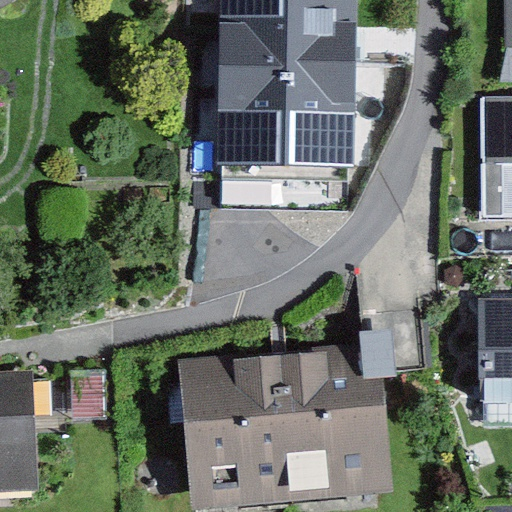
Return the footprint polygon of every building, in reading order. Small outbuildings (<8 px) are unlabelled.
[(351,0),(224,0),(224,161),(350,162),(351,0)] [(511,109),(497,110),(499,170),(511,169),(511,109)] [(511,409),(511,306),(501,307),(503,410),(511,409)] [(304,370),(314,504),(411,498),(406,412),(368,365),(304,370)] [(218,510),(314,504),(304,370),(209,377),(218,510)] [(0,385),(0,490),(47,488),(42,384),(0,385)]
